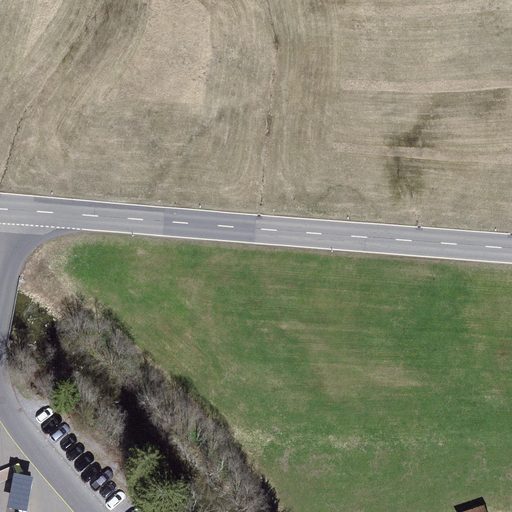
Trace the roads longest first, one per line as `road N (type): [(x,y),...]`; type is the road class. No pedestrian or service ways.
road 1 (tertiary): [(15,210),(511,249)]
road 2 (unclassified): [(15,210),(1,362),(46,460),(87,511)]
